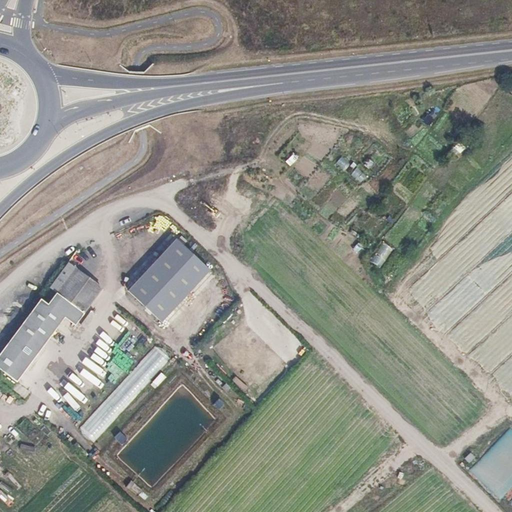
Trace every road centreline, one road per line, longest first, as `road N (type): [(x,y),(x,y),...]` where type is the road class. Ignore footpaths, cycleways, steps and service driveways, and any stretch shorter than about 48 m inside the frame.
road 1 (track): [(503,511),(215,244)]
road 2 (secondary): [(0,209),(95,137),(301,74)]
road 3 (secondary): [(301,74),(113,80),(41,70)]
road 4 (secondary): [(46,124),(153,92),(301,74)]
road 5 (track): [(0,287),(99,221),(187,189)]
road 6 (secondary): [(301,74),(511,50)]
